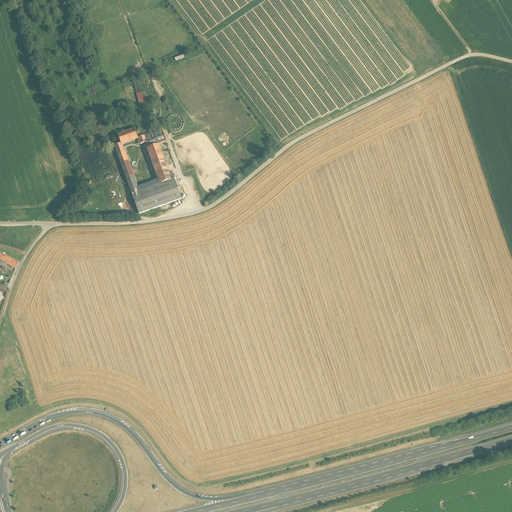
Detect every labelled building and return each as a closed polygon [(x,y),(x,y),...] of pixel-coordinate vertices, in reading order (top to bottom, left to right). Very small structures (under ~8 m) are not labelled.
[(137,138),(134,130),(134,129),(117,135),(120,144),(121,144),(137,138)] [(161,129),(144,135),(146,142),(147,146),(148,148),(157,145),(166,142),(167,142),(166,141),(162,129),(161,129)] [(141,136),(138,138),(140,144),(146,142),(144,135),(141,136)] [(120,144),(114,146),(117,155),(124,153),(121,144),(120,144)] [(168,173),(157,145),(148,148),(161,183),(170,180),(170,179),(168,173)] [(138,191),(124,153),(117,155),(126,178),(131,194),(138,191)] [(181,199),(174,179),(170,180),(177,201),(181,199)] [(138,191),(131,194),(139,214),(177,201),(170,180),(161,183),(138,191)] [(18,263),(7,257),(6,260),(9,261),(7,264),(11,266),(16,268),(18,263)]
